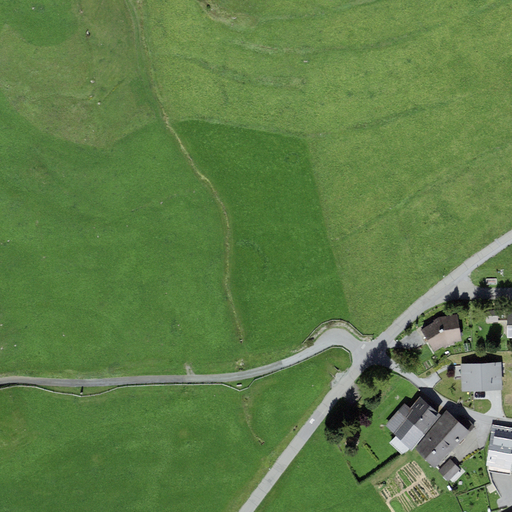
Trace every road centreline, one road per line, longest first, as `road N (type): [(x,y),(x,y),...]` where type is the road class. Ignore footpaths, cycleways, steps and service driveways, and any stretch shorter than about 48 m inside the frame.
road 1 (track): [(366,357),(334,341),(226,377),(0,382)]
road 2 (residential): [(245,511),(373,350)]
road 3 (residential): [(511,423),(443,402),(373,350)]
